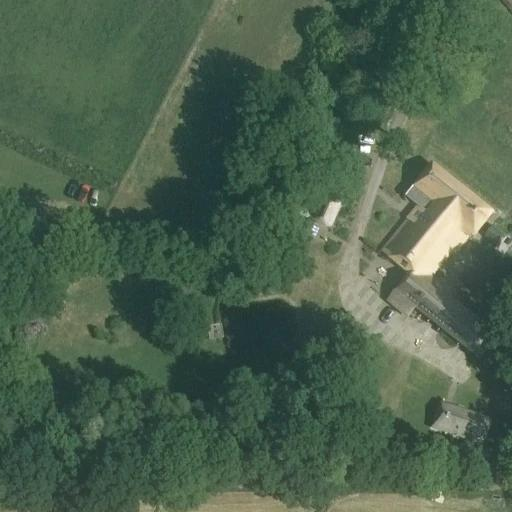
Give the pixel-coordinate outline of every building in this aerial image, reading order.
[(492,216),(462,191),(432,167),(406,198),(418,207),(382,252),(411,275),(389,302),(409,318),(416,309),(478,360),(496,338),(448,299),(453,294),(431,276),(453,250),(455,251),(468,235),(473,238),(492,216)] [(325,193),(313,220),(330,228),(342,201),(325,193)] [(484,237),(498,249),(507,238),(493,226),(484,237)] [(314,381),(304,412),(319,416),(329,386),(314,381)] [(488,421),(440,405),(433,428),(480,445),(488,421)] [(273,456),(296,457),(298,427),(274,426),(273,456)]
